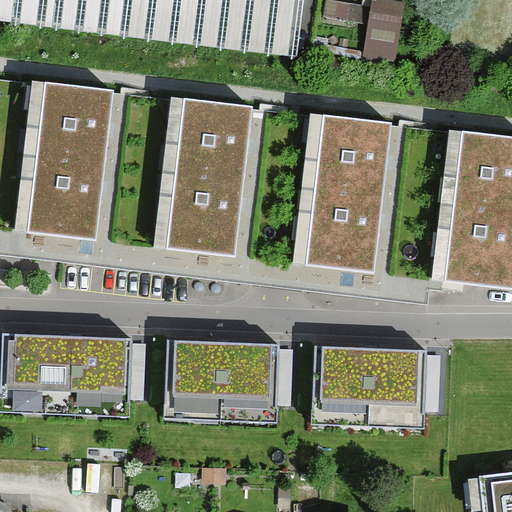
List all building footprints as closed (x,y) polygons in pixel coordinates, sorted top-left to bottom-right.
[(0,0),(0,24),(297,57),(300,0),(0,0)] [(378,0),(378,6),(405,8),(405,0),(378,0)] [(373,7),(348,4),(346,21),(371,24),(373,7)] [(408,12),(373,7),(371,24),(365,65),(399,70),(408,12)] [(116,93),(47,84),(28,231),(97,240),(116,93)] [(258,111),(187,103),(170,248),(241,256),(258,111)] [(397,131),(321,120),(300,270),(375,281),(397,131)] [(511,139),(461,133),(440,293),(511,302),(511,139)] [(132,340),(2,335),(0,396),(0,398),(129,404),(132,340)] [(279,345),(167,341),(165,405),(277,410),(279,345)] [(427,351),(315,347),(312,411),(424,416),(427,351)] [(511,511),(511,472),(479,477),(483,511),(511,511)]
